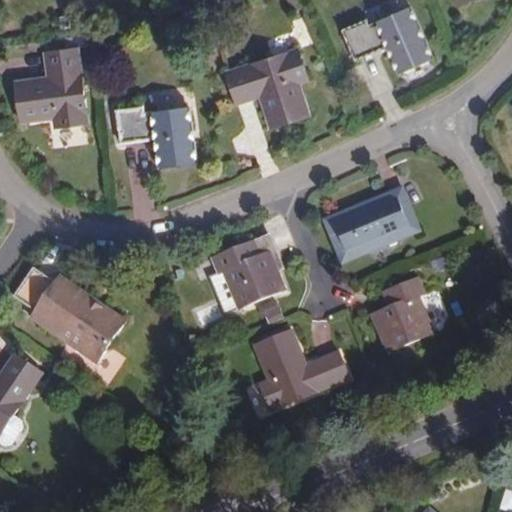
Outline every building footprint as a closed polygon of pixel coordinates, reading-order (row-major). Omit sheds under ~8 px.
[(368,18),(343,28),(356,57),(388,44),(399,70),(434,55),(413,5),(369,23),(368,18)] [(51,73),(15,77),(19,116),(56,112),(57,121),(87,117),(77,42),(49,46),(51,73)] [(300,46),(229,71),(240,100),(263,91),(275,126),(313,113),(301,78),(311,74),(300,46)] [(143,106),(117,110),(122,142),(156,138),(160,166),(197,160),(189,106),(144,113),(143,106)] [(402,190),(331,220),(345,256),(417,226),(402,190)] [(272,233),(241,245),(246,260),(226,268),(240,306),(286,287),(279,268),(284,266),(272,233)] [(98,305),(56,276),(55,278),(33,264),(13,293),(35,307),(32,312),(98,357),(126,317),(102,299),(98,305)] [(61,270),(56,276),(98,305),(102,299),(61,270)] [(396,302),(371,313),(386,350),(431,331),(416,295),(425,292),(419,278),(391,289),(396,302)] [(268,317),(283,312),(277,296),(262,302),(268,317)] [(294,328),(258,343),(270,376),(261,381),(271,407),(351,375),(339,349),(307,362),(294,328)] [(0,427),(42,368),(18,353),(0,377),(0,427)]
